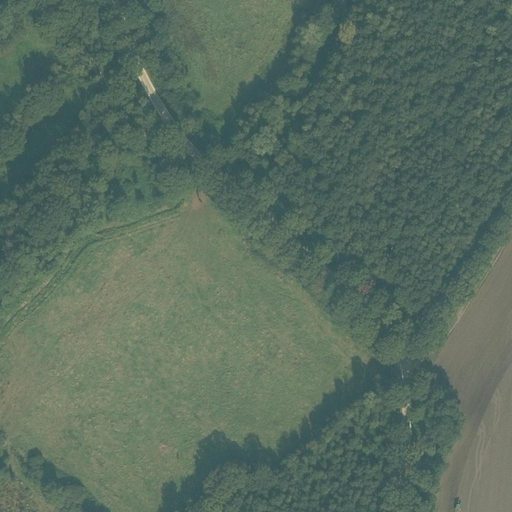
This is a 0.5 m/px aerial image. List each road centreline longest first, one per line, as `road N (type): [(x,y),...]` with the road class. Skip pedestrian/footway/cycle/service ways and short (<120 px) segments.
road 1 (unclassified): [(402,511),(406,368),(397,344),(180,131),(150,94),(117,0)]
road 2 (track): [(180,131),(158,139),(133,130),(72,39),(30,0)]
road 3 (track): [(511,230),(442,333),(406,368)]
